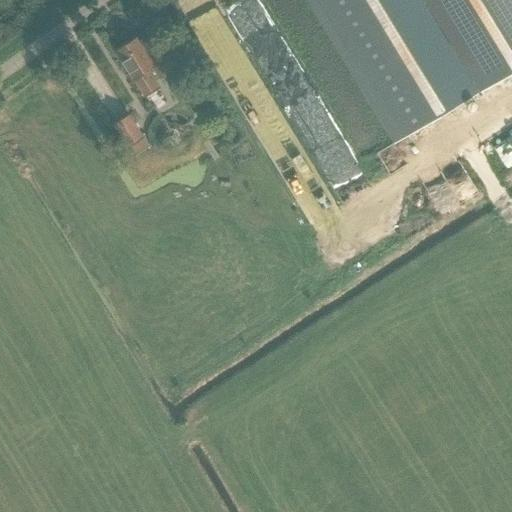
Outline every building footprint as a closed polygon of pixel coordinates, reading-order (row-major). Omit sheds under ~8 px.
[(222,0),(230,8),(239,0),(222,0)] [(511,0),(306,0),(394,144),(511,71),(511,0)] [(219,6),(199,15),(229,83),(250,74),(219,6)] [(136,38),(115,51),(133,80),(133,79),(144,97),(159,88),(155,82),(175,70),(151,33),(138,41),(136,38)] [(113,124),(127,147),(142,138),(128,115),(113,124)] [(504,169),(511,164),(511,134),(491,148),(504,169)] [(295,191),(317,174),(303,156),(281,173),(295,191)] [(509,231),(511,228),(511,203),(509,200),(494,211),(509,231)]
